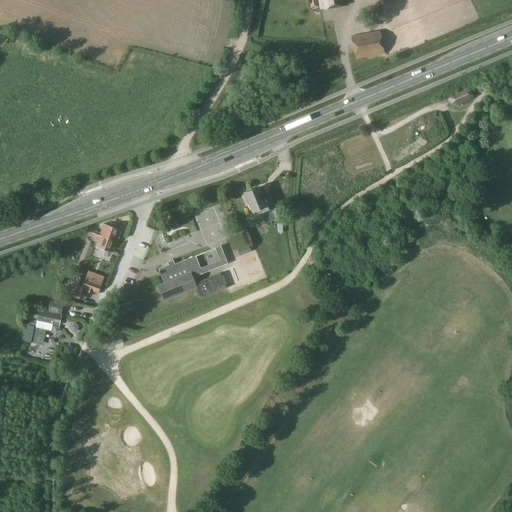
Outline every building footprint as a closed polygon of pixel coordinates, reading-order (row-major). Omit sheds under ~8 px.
[(319,0),(321,9),(347,4),(346,0),(319,0)] [(380,30),(352,36),(356,60),(384,54),(380,30)] [(451,94),(449,98),(451,105),(457,106),(470,100),(474,95),(471,88),(464,87),(451,94)] [(269,210),(267,206),(260,187),(244,194),(251,212),(252,212),(254,216),(269,210)] [(282,217),(278,209),(272,211),(272,212),(275,219),(275,220),(282,217)] [(275,219),(272,212),(267,214),(270,221),(275,219)] [(261,226),(268,222),(264,214),(257,218),(261,226)] [(121,230),(104,224),(95,247),(113,253),(121,230)] [(57,242),(48,245),(51,252),(59,248),(57,242)] [(251,251),(248,245),(239,250),(241,256),(251,251)] [(158,269),(164,283),(158,286),(164,300),(197,287),(201,298),(226,288),(220,273),(199,282),(197,276),(203,274),(196,256),(175,264),(173,260),(167,262),(168,265),(158,269)] [(76,277),(74,285),(84,289),(86,290),(86,291),(92,294),(92,292),(98,294),(104,277),(87,271),(84,280),(76,277)] [(48,312),(48,311),(32,307),(30,320),(37,321),(52,325),(59,326),(62,314),(61,314),(48,312)] [(37,321),(30,320),(29,320),(27,330),(24,329),(22,341),(31,342),(34,327),(36,328),(37,321)] [(37,321),(36,328),(51,331),(52,325),(37,321)]
